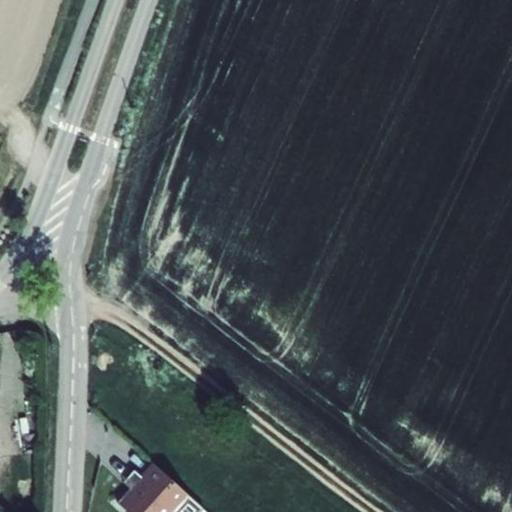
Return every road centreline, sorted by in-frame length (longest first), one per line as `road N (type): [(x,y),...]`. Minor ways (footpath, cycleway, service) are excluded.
road 1 (track): [(366,511),(106,321),(66,314)]
road 2 (tertiary): [(66,282),(71,228),(148,0)]
road 3 (tertiary): [(116,0),(38,214),(7,270)]
road 4 (tertiary): [(61,511),(66,314)]
